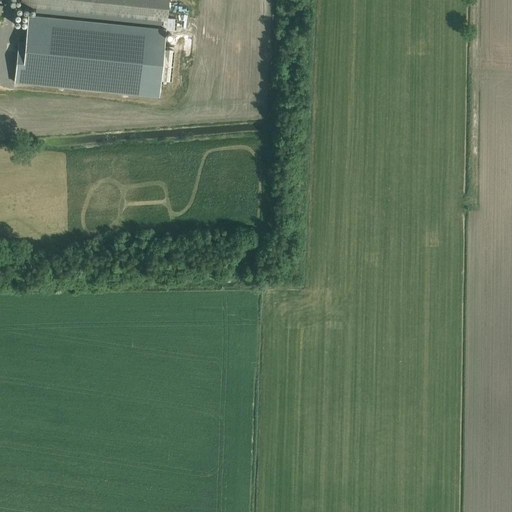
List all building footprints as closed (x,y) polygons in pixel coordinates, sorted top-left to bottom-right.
[(167,18),(168,0),(21,0),(21,6),(163,20),(163,25),(169,30),(176,30),(176,19),(167,18)] [(18,41),(14,81),(159,95),(161,77),(171,78),(174,46),(164,45),(166,29),(28,14),(25,42),(18,41)] [(208,172),(207,147),(108,152),(109,177),(208,172)] [(7,160),(0,160),(0,180),(8,180),(8,193),(87,189),(86,184),(93,184),(91,155),(7,159),(7,160)] [(111,192),(112,218),(212,214),(211,187),(111,192)]
